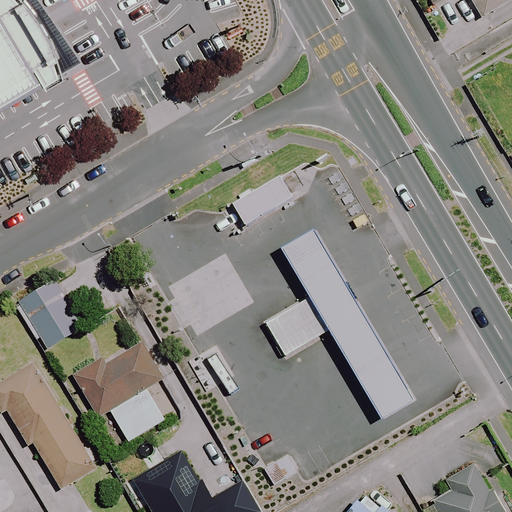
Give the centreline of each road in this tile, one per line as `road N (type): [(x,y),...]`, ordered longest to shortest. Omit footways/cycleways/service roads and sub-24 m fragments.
road 1 (residential): [(341,63),(0,255)]
road 2 (trunk): [(511,351),(341,63)]
road 3 (trunk): [(373,14),(511,248)]
